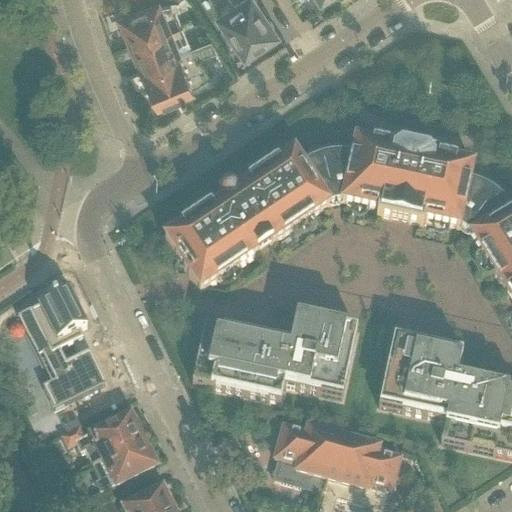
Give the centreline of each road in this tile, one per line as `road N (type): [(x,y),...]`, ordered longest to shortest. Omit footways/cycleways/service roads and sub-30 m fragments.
road 1 (residential): [(137,181),(411,0)]
road 2 (residential): [(212,511),(88,248),(85,223)]
road 3 (residential): [(137,181),(69,0)]
